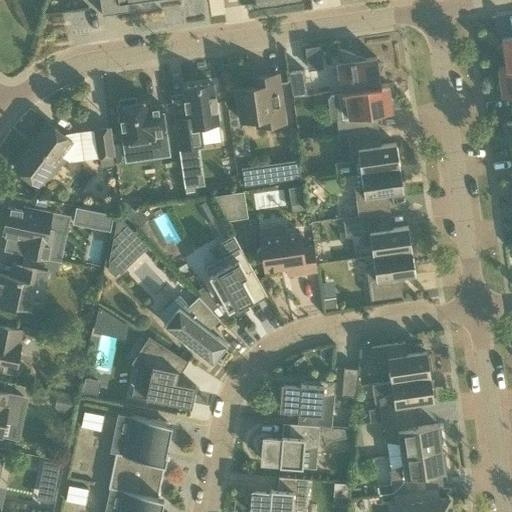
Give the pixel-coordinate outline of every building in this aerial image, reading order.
[(100,0),(102,15),(130,11),(129,3),(151,0),(100,0)] [(511,65),(511,37),(501,39),(502,44),(497,47),(504,56),(505,66),(511,65)] [(388,84),(381,84),(380,74),(383,64),(378,62),(377,57),(356,60),(355,54),(339,49),(341,63),(337,63),(341,91),(381,85),(388,84)] [(511,65),(505,66),(499,67),(500,79),(497,89),(502,91),(502,96),(511,94),(511,65)] [(293,98),(308,96),(304,69),(289,72),(293,98)] [(256,128),(270,126),(285,123),(278,74),(258,77),(259,85),(237,88),(241,121),(254,119),(256,128)] [(184,88),(184,93),(188,117),(175,119),(179,149),(203,145),(200,126),(219,123),(213,84),(184,88)] [(339,134),(347,133),(373,129),(371,115),(392,112),(391,107),(396,104),(389,95),(388,84),(381,85),(341,91),(341,92),(345,91),(347,104),(335,106),(339,134)] [(166,136),(162,105),(150,107),(149,101),(119,106),(124,143),(154,138),(154,137),(166,136)] [(511,158),(511,157),(511,120),(506,122),(507,124),(502,125),(502,126),(503,126),(505,138),(509,137),(511,158)] [(76,144),(68,138),(48,123),(37,139),(38,140),(30,150),(29,149),(14,168),(42,189),(76,144)] [(114,165),(113,155),(115,155),(111,127),(94,130),(98,157),(100,157),(101,167),(114,165)] [(361,173),(400,167),(396,143),(375,146),(373,129),(347,133),(351,162),(359,161),(361,173)] [(201,157),(180,159),(184,187),(205,184),(201,157)] [(292,160),(295,179),(304,177),(302,165),(297,166),(297,160),(292,160)] [(359,216),(385,212),(382,195),(403,192),(400,167),(361,173),(363,185),(354,186),(359,216)] [(162,182),(167,196),(180,191),(175,177),(162,182)] [(288,188),(292,211),(305,209),(301,185),(288,188)] [(282,191),(254,193),(254,207),(283,206),(282,191)] [(237,219),(233,193),(214,196),(228,220),(237,219)] [(215,216),(207,201),(198,206),(206,221),(215,216)] [(52,212),(24,206),(23,210),(8,207),(3,233),(27,238),(23,254),(48,260),(49,260),(56,228),(49,226),(52,212)] [(126,215),(140,229),(149,219),(136,206),(126,215)] [(73,223),(98,229),(98,226),(101,214),(101,212),(76,207),(75,211),(73,221),(73,223)] [(373,256),(412,250),(408,226),(387,229),(385,212),(359,216),(343,218),(345,236),(361,234),(363,245),(371,244),(373,256)] [(261,261),(264,261),(265,270),(287,267),(288,275),(317,271),(314,247),(302,248),(300,232),(260,238),(262,247),(259,248),(257,250),(259,260),(261,261)] [(209,276),(228,311),(247,300),(250,306),(267,296),(240,247),(222,256),(227,265),(209,276)] [(366,269),(370,294),(371,300),(397,296),(394,278),(415,275),(412,250),(373,256),(375,268),(366,269)] [(46,270),(49,270),(58,272),(60,262),(49,260),(48,260),(46,270)] [(115,276),(119,272),(109,262),(108,270),(115,276)] [(19,278),(0,273),(0,302),(31,309),(34,295),(43,297),(49,270),(46,270),(22,265),(19,278)] [(207,289),(197,294),(199,296),(213,311),(218,307),(207,289)] [(157,314),(167,325),(189,348),(191,346),(213,363),(227,344),(209,329),(220,319),(213,311),(199,296),(189,305),(179,293),(157,314)] [(336,297),(323,299),(325,310),(337,309),(336,297)] [(0,369),(15,373),(21,343),(20,343),(23,330),(0,324),(0,369)] [(135,358),(152,367),(146,397),(191,407),(196,386),(175,381),(176,375),(177,376),(178,374),(180,375),(188,361),(149,336),(135,358)] [(391,381),(430,376),(430,371),(433,371),(430,355),(427,355),(427,352),(399,356),(397,343),(371,347),(375,369),(390,371),(391,381)] [(342,395),(356,396),(359,368),(344,367),(342,395)] [(101,380),(85,376),(82,391),(98,394),(101,380)] [(382,419),(408,416),(406,404),(434,400),(433,396),(436,396),(434,380),(431,380),(430,376),(391,381),(393,392),(379,398),(381,413),(382,419)] [(277,389),(276,390),(276,393),(276,394),(277,395),(278,397),(279,398),(280,398),(281,399),(282,399),(282,408),(299,409),(298,412),(322,414),(324,394),(335,392),(336,382),(320,381),(320,385),(301,383),(300,387),(283,385),(282,385),(281,386),(279,387),(278,388),(277,389)] [(0,444),(2,437),(8,407),(7,407),(10,394),(0,391),(0,444)] [(58,394),(55,408),(72,412),(74,397),(58,394)] [(101,431),(104,416),(84,412),(81,427),(97,430),(101,431)] [(370,421),(382,419),(381,413),(369,415),(370,421)] [(123,489),(158,496),(167,453),(162,452),(168,423),(131,415),(123,454),(116,452),(109,487),(123,490),(123,489)] [(402,454),(441,448),(440,443),(443,443),(441,427),(438,427),(437,424),(410,428),(408,416),(382,419),(385,441),(400,443),(402,454)] [(304,450),(318,447),(320,425),(290,423),(289,436),(282,436),(281,439),(264,438),(263,438),(262,438),(261,439),(260,440),(259,440),(258,441),(258,442),(257,444),(257,445),(257,446),(258,447),(258,448),(259,449),(260,450),(261,451),(262,451),(263,452),(263,461),(280,462),(280,466),(302,467),(304,450)] [(345,429),(331,428),(333,439),(346,437),(345,429)] [(393,493),(419,489),(417,476),(444,472),(444,468),(447,468),(444,452),(442,452),(441,448),(402,454),(403,464),(390,470),(393,493)] [(43,460),(40,478),(58,482),(62,463),(43,460)] [(251,505),(252,505),(251,511),(292,511),(293,503),(307,504),(309,479),(279,476),(278,489),(271,489),(270,493),(253,491),(252,491),(251,492),(249,492),(248,493),(248,494),(247,495),(246,496),(246,497),(246,498),(246,499),(246,500),(247,502),(248,503),(249,503),(250,504),(251,505)] [(333,496),(347,497),(348,483),(334,482),(333,496)] [(86,505),(90,490),(70,486),(67,501),(83,504),(86,505)] [(157,511),(160,497),(158,496),(123,489),(123,490),(118,511),(157,511)] [(451,511),(449,498),(424,501),(422,489),(419,489),(393,493),(395,511),(451,511)]
